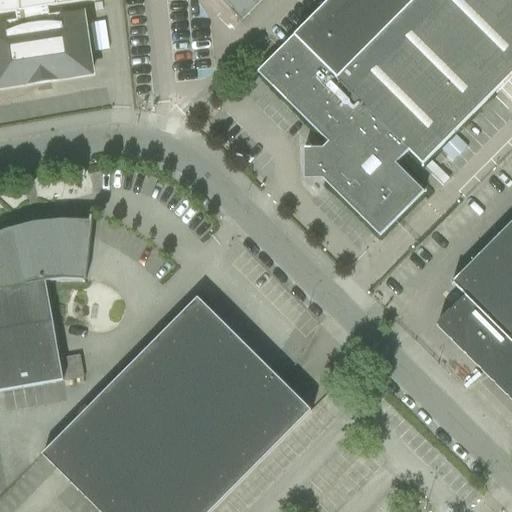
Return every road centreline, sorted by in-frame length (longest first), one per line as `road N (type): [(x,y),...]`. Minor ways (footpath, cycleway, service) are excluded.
road 1 (unclassified): [(511,486),(187,165),(159,152),(95,143),(0,159)]
road 2 (unknown): [(340,313),(511,135)]
